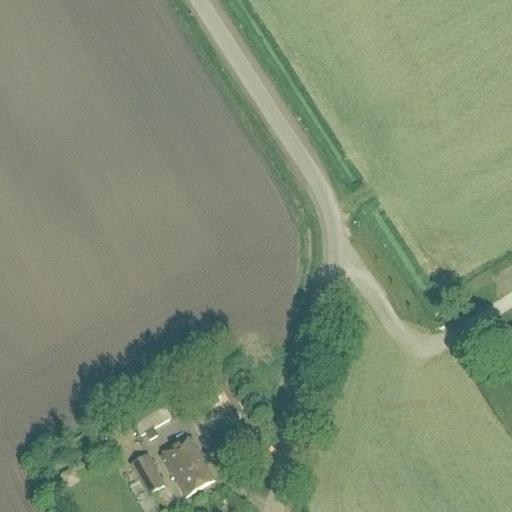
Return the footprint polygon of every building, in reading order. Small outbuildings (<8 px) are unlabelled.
[(470,294),(475,303),(493,293),(488,284),(470,294)] [(227,404),(209,369),(181,383),(190,401),(198,398),(206,415),(227,404)] [(171,422),(160,405),(128,424),(139,442),(171,422)] [(203,460),(192,442),(161,460),(173,481),(174,481),(186,500),(215,484),(202,461),(203,460)] [(154,469),(148,458),(129,469),(147,499),(163,489),(152,470),(154,469)]
